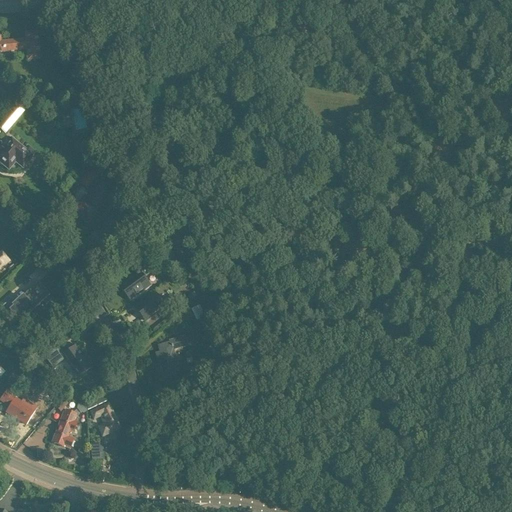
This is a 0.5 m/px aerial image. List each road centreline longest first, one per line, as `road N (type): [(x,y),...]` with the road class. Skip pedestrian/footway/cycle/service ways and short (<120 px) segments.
road 1 (track): [(511,360),(323,378),(218,427),(141,428)]
road 2 (residential): [(138,501),(141,428),(119,344),(84,290),(0,213)]
road 3 (secondary): [(138,501),(86,490),(0,455)]
road 4 (secondary): [(272,511),(226,500),(138,501)]
